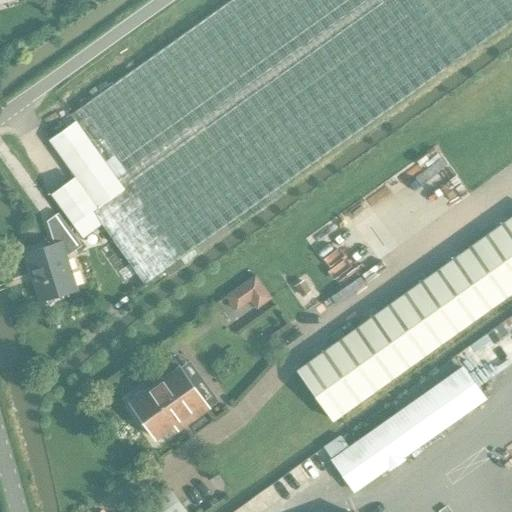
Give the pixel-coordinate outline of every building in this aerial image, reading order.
[(511,0),(231,0),(71,115),(76,122),(124,189),(93,211),(144,285),(511,21),(511,0)] [(124,189),(76,122),(49,141),(75,177),(51,194),(73,225),(93,211),(124,189)] [(26,253),(41,301),(45,300),(49,306),(61,297),(60,295),(75,290),(65,258),(81,246),(58,213),(47,221),(54,244),(26,253)] [(511,292),(511,216),(297,370),(333,420),(511,292)] [(192,420),(208,408),(218,401),(190,360),(148,390),(141,390),(135,394),(132,401),(130,403),(156,439),(189,415),(192,420)] [(354,491),(485,399),(463,368),(333,460),(354,491)] [(184,511),(166,488),(132,511),(184,511)]
